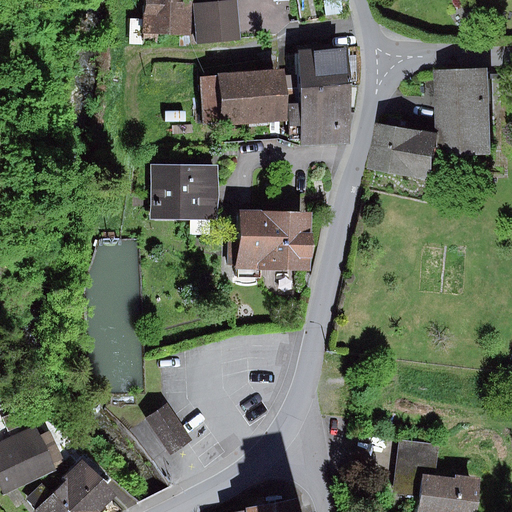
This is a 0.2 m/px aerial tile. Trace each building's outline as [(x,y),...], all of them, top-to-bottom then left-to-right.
[(189,42),(191,0),(141,0),(139,38),(189,42)] [(335,0),(300,0),(301,5),(300,14),(336,14),(335,0)] [(241,1),(201,4),(204,45),(244,42),(241,1)] [(347,53),(291,55),(293,91),(348,88),(347,53)] [(284,72),(214,79),(217,130),(287,128),(284,72)] [(500,77),(440,72),(436,122),(386,118),(381,179),(439,183),(441,153),(494,157),(500,77)] [(296,144),(351,141),(348,88),(293,91),(296,144)] [(150,169),(148,223),(216,224),(219,169),(150,169)] [(313,216),(236,216),(230,273),(309,276),(313,216)] [(173,404),(147,420),(170,455),(196,439),(173,404)] [(55,471),(34,425),(0,442),(0,481),(7,496),(55,471)] [(430,475),(433,444),(395,440),(389,494),(410,496),(412,474),(430,475)] [(99,511),(115,498),(80,460),(53,483),(78,511),(99,511)] [(465,511),(468,479),(430,475),(412,474),(410,496),(408,511),(465,511)] [(78,511),(53,483),(29,504),(35,511),(78,511)] [(301,511),(298,494),(236,506),(237,511),(301,511)]
